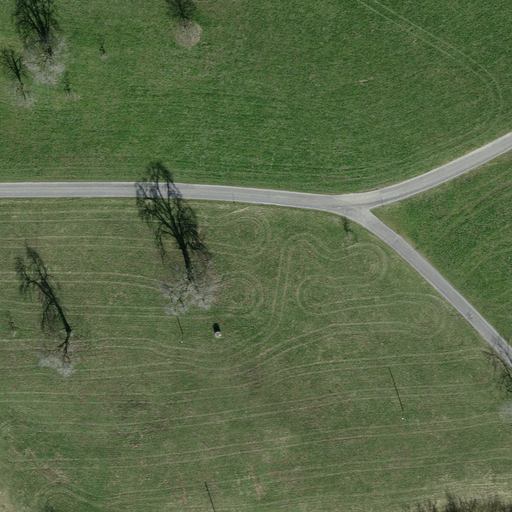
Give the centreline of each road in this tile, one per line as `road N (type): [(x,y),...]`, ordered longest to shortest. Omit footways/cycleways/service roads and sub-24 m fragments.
road 1 (unclassified): [(0,190),(132,189),(348,205)]
road 2 (unclassified): [(348,205),(511,361)]
road 3 (unclassified): [(348,205),(511,138)]
